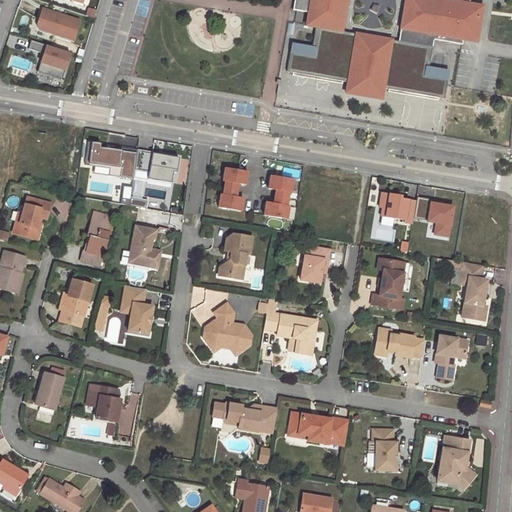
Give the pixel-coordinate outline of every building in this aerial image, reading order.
[(359,57),(381,61),(377,88),(383,89),(388,90),(439,98),(444,99),(448,79),(445,79),(446,71),(428,68),(433,40),(462,45),(463,40),(463,36),(473,37),(475,33),(476,30),(477,27),(478,23),(478,19),(478,13),(478,9),(468,8),(468,4),(469,0),(293,0),(292,11),(296,12),(308,14),(317,15),(315,28),(311,48),(294,45),(292,54),(290,53),(287,73),(292,74),(343,82),(348,83),(354,84),(359,57)] [(468,4),(468,8),(478,9),(478,13),(478,19),(478,23),(477,27),(476,30),(475,33),(473,37),(463,36),(463,40),(476,42),(482,6),(468,4)] [(80,21),(43,9),(38,25),(41,30),(74,40),(80,21)] [(308,14),(306,26),(315,28),(317,15),(308,14)] [(70,54),(31,41),(28,49),(43,54),(37,73),(61,81),(70,54)] [(12,55),(8,69),(28,75),(32,61),(12,55)] [(359,57),(354,84),(377,88),(381,61),(359,57)] [(343,82),(292,74),(292,76),(342,85),(343,82)] [(354,84),(348,83),(346,94),(381,100),(383,89),(377,88),(354,84)] [(439,98),(388,90),(388,92),(406,95),(438,101),(439,98)] [(178,159),(137,152),(134,171),(148,173),(147,180),(170,184),(172,177),(175,178),(178,159)] [(247,174),(224,170),(222,182),(225,183),(222,197),(220,196),(218,208),(241,212),(243,200),(236,199),(238,185),(245,186),(247,174)] [(293,181),(270,178),(268,190),(276,191),(273,205),(266,204),(263,216),(286,221),(288,208),(286,207),(288,193),(291,194),(293,181)] [(400,197),(381,193),(379,207),(382,208),(380,216),(404,220),(404,223),(412,224),(416,202),(400,199),(400,197)] [(20,223),(16,221),(12,233),(34,240),(40,217),(46,219),(50,204),(27,197),(22,214),(20,223)] [(147,202),(130,199),(130,206),(145,209),(147,202)] [(101,223),(103,214),(93,212),(87,237),(89,238),(85,252),(83,251),(80,261),(99,266),(101,257),(99,256),(101,250),(103,250),(107,234),(105,233),(108,225),(101,223)] [(112,217),(103,214),(101,223),(108,225),(110,226),(112,217)] [(156,230),(135,226),(128,263),(147,267),(149,257),(152,239),(155,239),(156,230)] [(251,238),(232,235),(226,239),(224,251),(231,253),(230,260),(219,268),(218,276),(227,278),(233,273),(242,275),(246,255),(249,256),(251,238)] [(328,250),(305,246),(299,280),(319,283),(320,272),(321,268),(325,268),(328,250)] [(0,288),(15,293),(20,274),(25,258),(4,252),(0,265),(0,288)] [(397,262),(378,259),(376,270),(383,271),(381,280),(380,287),(378,296),(372,295),(370,305),(401,310),(403,300),(398,299),(402,274),(395,272),(397,262)] [(402,274),(404,263),(397,262),(395,272),(402,274)] [(483,266),(462,263),(461,269),(459,277),(465,278),(463,286),(466,286),(460,318),(483,322),(486,306),(482,306),(486,281),(480,280),(483,266)] [(23,275),(20,274),(15,293),(18,294),(23,275)] [(66,293),(61,311),(58,321),(80,327),(82,317),(84,317),(92,286),(69,280),(66,293)] [(145,290),(125,286),(122,302),(129,303),(127,313),(130,314),(127,331),(147,334),(152,307),(142,305),(145,290)] [(58,310),(61,311),(66,293),(63,292),(58,310)] [(110,299),(102,297),(93,329),(101,331),(110,299)] [(129,303),(122,302),(120,312),(127,313),(129,303)] [(250,335),(243,326),(230,324),(232,313),(226,304),(213,313),(216,317),(215,321),(213,321),(211,323),(212,325),(207,328),(206,326),(203,328),(202,337),(210,349),(218,343),(231,345),(237,353),(249,345),(250,335)] [(316,321),(266,313),(263,329),(277,331),(276,336),(296,340),(294,353),(310,356),(316,321)] [(390,330),(378,328),(374,349),(387,352),(387,350),(395,351),(395,353),(394,355),(411,358),(414,337),(390,333),(390,330)] [(435,378),(450,380),(452,366),(451,365),(452,357),(453,352),(464,354),(467,341),(438,336),(437,342),(439,343),(438,349),(436,348),(433,363),(438,364),(435,378)] [(218,343),(210,349),(212,352),(219,347),(229,348),(234,355),(237,353),(231,345),(218,343)] [(41,407),(54,410),(63,379),(44,374),(35,405),(41,407)] [(96,396),(97,386),(92,385),(88,405),(94,406),(96,396)] [(117,390),(97,386),(96,396),(99,396),(97,406),(95,418),(115,422),(119,400),(116,399),(117,390)] [(212,417),(223,418),(225,405),(214,403),(212,417)] [(242,406),(225,403),(225,405),(223,418),(222,420),(235,422),(238,426),(243,427),(246,430),(257,432),(257,430),(272,433),(276,409),(253,405),(246,410),(241,409),(242,406)] [(53,415),(54,410),(41,407),(39,412),(53,415)] [(311,416),(291,413),(288,428),(298,430),(297,434),(307,436),(307,439),(307,441),(326,444),(326,443),(327,440),(334,441),(334,444),(344,446),(348,421),(330,418),(330,420),(320,418),(320,420),(311,419),(311,416)] [(298,430),(288,428),(287,436),(307,439),(307,436),(297,434),(298,430)] [(392,431),(372,430),(372,443),(369,443),(369,453),(375,452),(375,470),(394,471),(395,443),(391,443),(392,431)] [(455,439),(444,437),(442,449),(453,451),(455,439)] [(470,441),(455,439),(453,451),(442,449),(437,476),(448,478),(447,483),(456,485),(462,490),(473,477),(461,468),(462,464),(467,464),(470,441)] [(0,484),(3,486),(16,494),(27,476),(1,460),(0,462),(0,484)] [(467,464),(462,464),(461,468),(473,477),(475,475),(466,468),(467,464)] [(67,491),(62,488),(48,479),(39,494),(67,511),(66,511),(75,511),(83,501),(77,497),(79,493),(70,487),(67,491)] [(241,511),(263,511),(267,487),(246,483),(247,481),(237,480),(234,497),(244,499),(241,511)] [(14,497),(16,494),(3,486),(2,489),(14,497)] [(328,511),(331,499),(302,494),(299,511),(328,511)]
